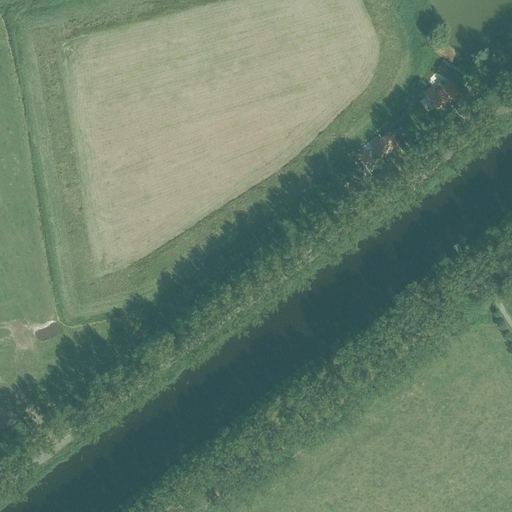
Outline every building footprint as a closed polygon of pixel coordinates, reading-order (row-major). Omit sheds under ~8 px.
[(461,70),(444,59),(438,70),(451,78),(452,77),(456,79),(461,70)] [(433,86),(424,92),(437,109),(444,104),(443,103),(453,96),(454,97),(459,93),(450,80),(446,82),(443,79),(437,83),(439,87),(436,90),(433,86)] [(401,126),(396,129),(403,140),(408,136),(401,126)] [(388,132),(372,145),(379,155),(382,153),(383,156),(398,145),(388,132)] [(408,136),(403,140),(411,151),(416,147),(408,136)] [(372,160),(364,149),(358,153),(366,164),(372,160)]
